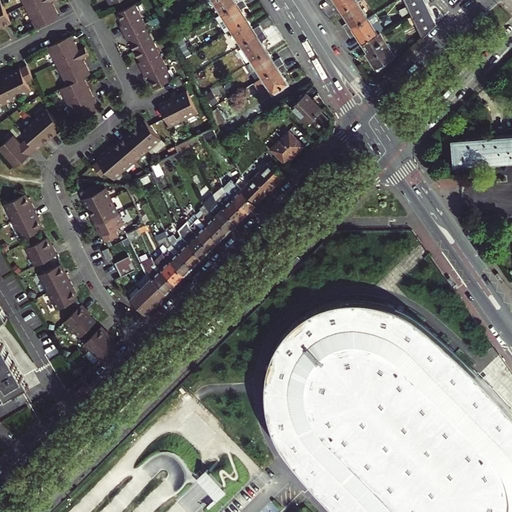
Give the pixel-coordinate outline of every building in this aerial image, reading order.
[(23,0),(26,5),(38,28),(61,17),(54,2),(57,0),(23,0)] [(212,0),(221,12),(225,10),(219,0),(212,0)] [(219,0),(225,10),(240,0),(219,0)] [(235,25),(251,15),(245,6),(248,4),(244,0),(240,0),(225,10),(235,25)] [(328,0),(331,4),(337,1),(343,11),(359,1),(358,0),(328,0)] [(406,0),(424,38),(441,21),(431,0),(406,0)] [(0,29),(14,23),(4,1),(0,2),(0,29)] [(369,16),(359,1),(343,11),(349,20),(343,24),(347,30),(369,16)] [(131,40),(136,51),(142,62),(140,63),(147,77),(149,76),(155,88),(174,78),(137,3),(117,13),(123,25),(121,26),(128,41),(131,40)] [(386,29),(375,12),(369,16),(379,33),(380,32),(386,29)] [(257,25),(251,15),(235,25),(246,41),(264,30),(260,24),(257,25)] [(379,33),(369,16),(347,30),(351,36),(357,32),(363,43),(379,33)] [(256,57),(271,47),(265,38),(268,36),(264,30),(246,41),(256,57)] [(379,33),(363,43),(372,56),(371,58),(377,67),(395,54),(380,32),(379,33)] [(50,47),(68,86),(62,89),(78,122),(102,110),(86,77),(92,74),(85,59),(91,56),(87,48),(81,51),(73,36),(50,47)] [(266,74),(284,62),(280,56),(277,57),(271,47),(256,57),(266,74)] [(266,74),(277,90),(293,80),(286,70),(288,68),(284,62),(266,74)] [(0,104),(29,91),(25,82),(32,79),(26,66),(19,69),(19,68),(0,77),(0,104)] [(273,93),(277,90),(266,74),(262,77),(273,93)] [(200,113),(190,92),(162,105),(172,127),(200,113)] [(209,92),(204,95),(211,106),(216,103),(209,92)] [(323,109),(307,92),(293,105),(309,122),(323,109)] [(0,151),(14,168),(62,127),(46,108),(20,130),(27,137),(21,142),(14,134),(0,145),(0,151)] [(217,109),(210,112),(216,124),(224,120),(217,109)] [(145,119),(97,160),(97,161),(92,165),(101,176),(107,172),(113,179),(160,138),(145,119)] [(290,130),(272,148),(287,163),(305,146),(290,130)] [(511,135),(454,139),(455,165),(511,161),(511,135)] [(200,136),(189,142),(191,146),(202,140),(200,136)] [(178,147),(180,151),(191,146),(189,142),(178,147)] [(170,158),(159,163),(161,167),(172,162),(170,158)] [(272,160),(243,189),(257,203),(286,175),(272,160)] [(257,203),(243,189),(236,182),(226,191),(248,212),(257,203)] [(102,235),(105,241),(118,234),(115,228),(123,224),(105,187),(97,191),(93,184),(80,191),(83,197),(82,198),(101,235),(102,235)] [(216,196),(218,200),(239,221),(248,212),(226,191),(223,194),(220,191),(216,196)] [(25,193),(4,203),(22,238),(42,227),(37,218),(39,217),(31,202),(30,202),(25,193)] [(239,221),(218,200),(214,203),(211,200),(207,204),(209,208),(230,230),(239,221)] [(200,217),(220,239),(221,239),(230,230),(209,208),(205,212),(202,208),(197,212),(200,217)] [(212,247),(220,239),(200,217),(196,221),(194,216),(188,221),(191,226),(212,247)] [(212,247),(191,226),(187,230),(183,222),(177,225),(182,235),(203,256),(212,247)] [(139,229),(143,237),(154,231),(150,223),(139,229)] [(127,235),(131,242),(143,237),(139,229),(127,235)] [(176,234),(170,237),(173,244),(194,265),(203,256),(182,235),(178,238),(176,234)] [(47,236),(26,246),(35,264),(57,253),(53,245),(52,246),(47,236)] [(173,244),(170,237),(159,242),(164,253),(185,274),(194,265),(173,244)] [(113,257),(108,247),(102,249),(107,260),(113,257)] [(185,274),(164,253),(159,257),(155,261),(176,283),(185,274)] [(167,292),(176,283),(155,261),(153,257),(151,254),(140,260),(145,269),(152,276),(167,292)] [(135,269),(128,255),(115,261),(122,275),(135,269)] [(60,263),(40,273),(57,307),(78,297),(73,287),(74,287),(66,271),(65,272),(60,263)] [(146,313),(167,292),(152,276),(141,287),(130,297),(146,313)] [(279,432),(292,456),(345,511),(511,511),(511,399),(488,372),(481,364),(430,318),(403,300),(370,294),(331,297),(296,317),(279,342),(271,376),(270,401),(279,432)] [(84,301),(65,320),(81,336),(98,319),(89,309),(90,307),(84,301)] [(0,306),(0,392),(4,400),(15,394),(28,386),(25,381),(0,335),(0,322),(7,319),(0,306)] [(85,343),(100,358),(117,341),(108,332),(110,330),(104,324),(85,343)] [(188,377),(183,382),(186,385),(191,380),(188,377)] [(219,499),(230,489),(210,467),(199,478),(219,499)]
